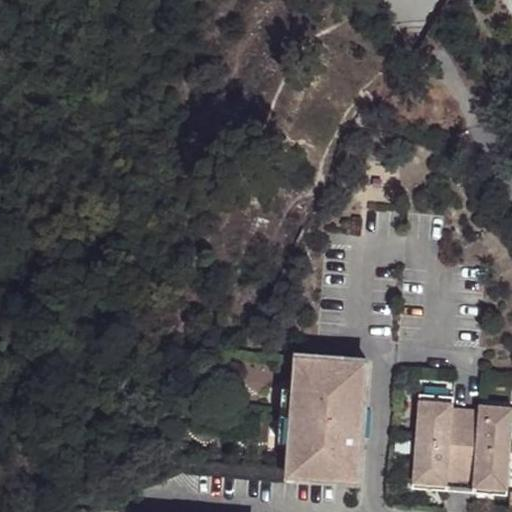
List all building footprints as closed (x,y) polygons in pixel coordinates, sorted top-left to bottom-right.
[(295,381),(307,382),(309,354),(298,353),(295,381)] [(369,360),(309,354),(307,382),(295,381),(295,384),(290,438),(289,442),(302,443),(299,475),(359,480),(369,360)] [(279,437),(290,438),(294,384),(283,383),(279,437)] [(455,397),(421,394),(413,487),(447,490),(448,478),(473,480),(472,492),(506,495),(511,429),(511,407),(480,404),(479,411),(454,409),(455,397)] [(302,443),(289,442),(287,474),(299,475),(302,443)]
